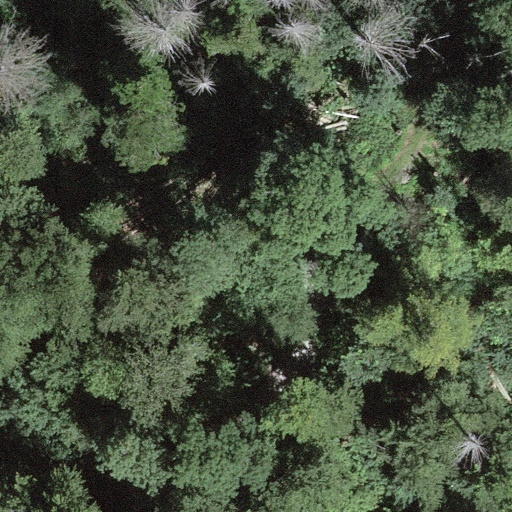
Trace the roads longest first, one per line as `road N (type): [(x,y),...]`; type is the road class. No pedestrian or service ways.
road 1 (track): [(0,309),(11,321),(64,337),(122,317),(218,226),(260,230),(313,269),(315,324),(214,488),(211,511)]
road 2 (track): [(313,269),(387,187),(445,96),(483,0)]
